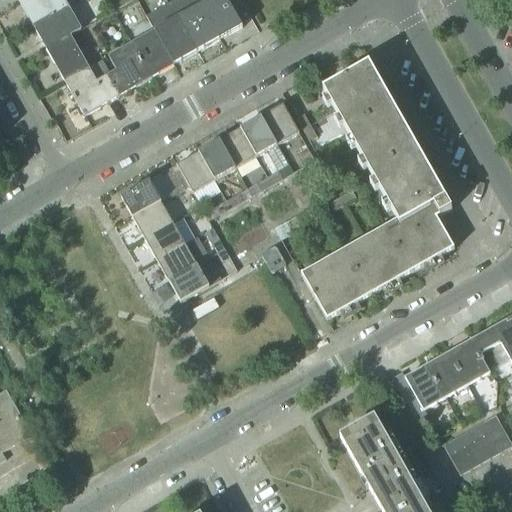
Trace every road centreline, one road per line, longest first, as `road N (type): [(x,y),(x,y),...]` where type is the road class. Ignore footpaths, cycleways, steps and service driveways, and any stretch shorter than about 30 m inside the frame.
road 1 (residential): [(63,181),(384,0)]
road 2 (residential): [(206,437),(511,267)]
road 3 (residential): [(396,0),(511,203)]
road 4 (residential): [(73,511),(206,437)]
road 5 (residential): [(0,70),(63,181)]
